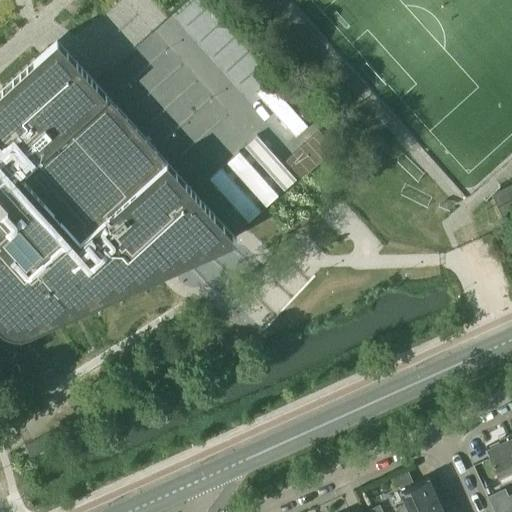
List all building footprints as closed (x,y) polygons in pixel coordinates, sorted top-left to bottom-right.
[(0,326),(1,327),(5,329),(9,331),(14,332),(19,332),(24,331),(28,330),(235,237),(66,49),(55,38),(46,46),(0,87),(0,326)] [(511,210),(511,183),(493,193),(503,215),(511,210)] [(53,447),(49,438),(47,434),(24,445),(29,456),(53,447)] [(511,466),(511,447),(507,437),(486,446),(498,473),(511,466)] [(437,497),(434,490),(428,476),(399,488),(409,510),(437,497)] [(443,511),(440,505),(437,497),(409,510),(409,511),(443,511)]
